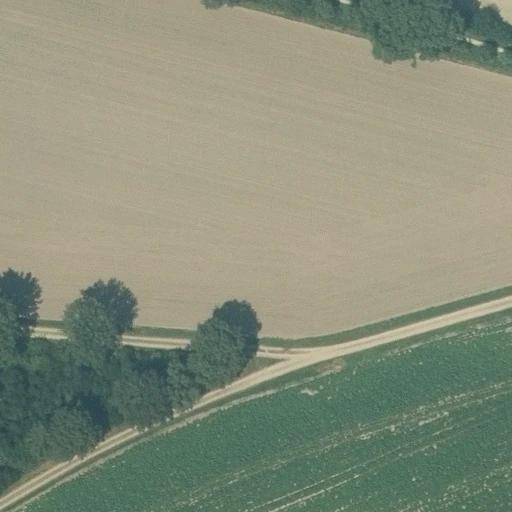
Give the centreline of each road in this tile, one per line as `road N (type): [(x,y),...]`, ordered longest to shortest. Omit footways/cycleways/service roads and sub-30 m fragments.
road 1 (track): [(0,492),(273,371),(329,355)]
road 2 (track): [(329,355),(0,332)]
road 3 (track): [(329,355),(511,299)]
